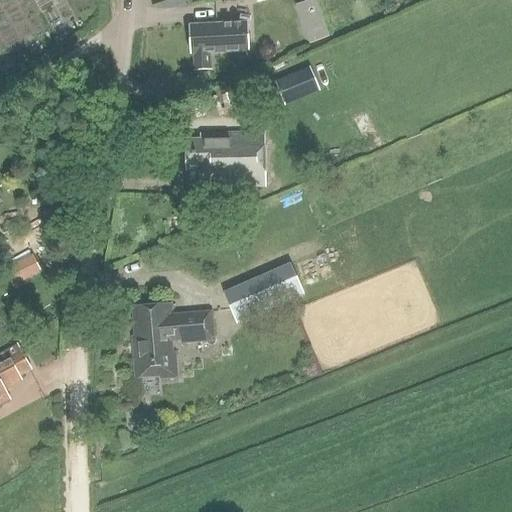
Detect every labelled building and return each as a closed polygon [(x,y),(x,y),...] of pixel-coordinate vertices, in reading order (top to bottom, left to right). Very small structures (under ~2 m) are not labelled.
[(210,38),(211,55),(248,53),(247,24),(214,26),(214,38),(210,38)] [(194,72),(211,71),(210,55),(211,55),(210,38),(214,38),(214,26),(190,27),(192,56),(193,56),(194,72)] [(276,82),(286,107),(320,92),(310,68),(276,82)] [(200,135),(200,140),(186,140),(187,172),(199,171),(199,188),(265,187),(264,133),(200,135)] [(181,208),(186,224),(207,218),(203,202),(181,208)] [(32,255),(5,270),(15,288),(42,273),(32,255)] [(290,267),(225,295),(237,324),(303,296),(290,267)] [(181,341),(181,343),(214,341),(212,312),(172,315),(171,304),(132,308),(134,337),(132,337),(135,378),(160,376),(160,379),(177,378),(175,354),(173,354),(171,341),(181,341)] [(15,346),(0,354),(0,406),(10,401),(5,391),(23,382),(20,377),(29,372),(15,346)]
